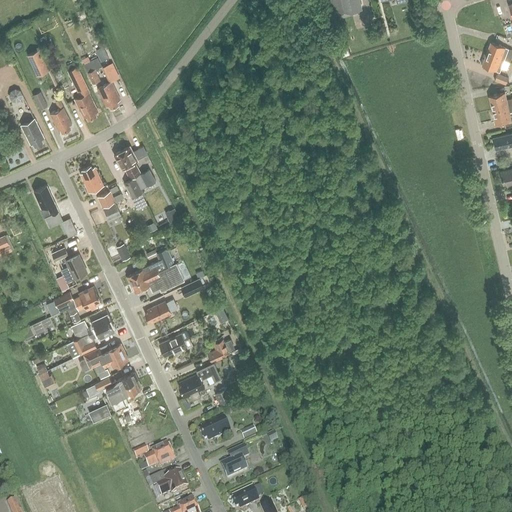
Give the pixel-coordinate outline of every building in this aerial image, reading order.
[(325,0),(326,1),(330,17),(361,10),(359,0),(325,0)] [(491,42),(486,54),(510,63),(511,59),(505,56),(508,49),(491,42)] [(27,56),(37,76),(49,70),(39,50),(27,56)] [(486,54),(482,66),(499,73),(501,68),(507,71),(510,63),(486,54)] [(95,70),(102,67),(97,58),(83,65),(93,84),(101,80),(95,70)] [(74,63),(67,66),(69,71),(76,67),(74,63)] [(112,63),(104,67),(111,82),(119,78),(118,76),(112,63)] [(88,119),(96,115),(95,113),(98,111),(90,92),(77,67),(76,67),(69,71),(68,72),(80,97),(75,99),(84,118),(87,117),(88,119)] [(497,74),(494,81),(505,85),(508,79),(497,74)] [(118,101),(120,100),(111,82),(97,88),(106,107),(109,106),(111,108),(119,104),(118,101)] [(39,110),(47,107),(41,92),(33,96),(39,110)] [(505,93),(489,96),(492,110),(508,107),(505,93)] [(69,125),(72,124),(59,99),(56,101),(60,109),(50,114),(59,131),(61,130),(63,132),(71,128),(69,125)] [(508,107),(492,110),(495,124),(511,121),(508,107)] [(42,140),(44,138),(35,119),(22,125),(31,145),(34,143),(35,146),(43,142),(42,140)] [(511,133),(493,138),(496,150),(511,146),(511,133)] [(135,163),(138,161),(131,146),(122,150),(137,177),(140,183),(139,183),(142,190),(157,182),(150,169),(141,174),(135,163)] [(143,193),(142,190),(139,183),(140,183),(137,177),(122,150),(114,154),(122,170),(125,168),(131,179),(124,182),(134,202),(145,196),(143,193)] [(90,193),(104,186),(96,167),(93,168),(91,166),(82,170),(83,172),(81,173),(90,193)] [(511,168),(503,171),(500,171),(503,184),(506,184),(507,187),(511,185),(511,168)] [(50,227),(63,221),(46,186),(34,192),(41,208),(47,206),(51,215),(46,218),(50,227)] [(98,197),(103,207),(115,202),(110,192),(98,197)] [(175,209),(165,212),(170,223),(179,219),(175,209)] [(75,235),(82,232),(75,217),(68,220),(75,235)] [(181,222),(170,227),(172,231),(179,228),(181,232),(185,230),(181,222)] [(149,232),(158,229),(155,223),(146,226),(149,232)] [(0,250),(9,246),(5,236),(0,238),(0,250)] [(64,248),(52,254),(56,261),(68,256),(64,248)] [(168,249),(157,254),(158,255),(160,261),(164,269),(172,266),(175,264),(168,249)] [(127,251),(119,254),(121,259),(123,261),(130,258),(130,257),(127,251)] [(74,279),(87,272),(79,254),(65,261),(68,267),(61,270),(63,275),(67,282),(74,279)] [(143,269),(128,276),(132,285),(159,272),(164,269),(160,261),(143,269)] [(159,272),(132,285),(136,292),(151,285),(150,282),(161,276),(162,275),(167,286),(179,280),(178,279),(183,277),(176,263),(175,264),(172,266),(164,269),(159,272)] [(63,275),(56,278),(62,291),(69,287),(67,282),(63,275)] [(202,287),(198,280),(180,288),(184,295),(202,287)] [(70,292),(61,297),(54,300),(60,313),(68,309),(98,295),(95,287),(80,294),(81,297),(74,300),(70,292)] [(87,310),(102,303),(98,295),(68,309),(71,314),(86,307),(87,310)] [(154,323),(172,314),(166,301),(148,310),(149,313),(146,314),(149,322),(153,321),(154,323)] [(229,307),(221,311),(226,321),(233,318),(229,307)] [(77,312),(70,316),(74,323),(81,320),(77,312)] [(85,321),(74,326),(71,327),(77,339),(80,338),(111,323),(108,315),(93,322),(94,325),(89,328),(85,321)] [(80,338),(77,339),(73,341),(80,356),(98,347),(93,338),(99,336),(100,339),(115,332),(111,323),(80,338)] [(165,357),(187,347),(181,334),(160,344),(165,357)] [(231,339),(225,342),(229,351),(235,348),(231,339)] [(212,363),(230,355),(231,354),(229,351),(225,342),(224,340),(214,344),(216,350),(208,354),(212,363)] [(87,357),(85,358),(85,359),(89,368),(96,365),(125,352),(121,344),(116,346),(110,349),(106,351),(107,354),(100,357),(99,355),(101,354),(99,349),(90,353),(86,355),(87,357)] [(125,352),(96,365),(100,373),(99,374),(102,379),(110,375),(108,369),(106,370),(105,368),(112,365),(113,367),(128,360),(125,352)] [(44,364),(37,368),(39,374),(47,370),(44,364)] [(204,374),(213,370),(211,365),(196,372),(197,375),(180,383),(182,386),(180,387),(183,395),(186,393),(187,396),(204,388),(201,380),(206,378),(204,374)] [(47,371),(39,375),(45,388),(50,386),(46,376),(49,374),(47,371)] [(110,394),(138,381),(134,372),(119,380),(120,382),(107,388),(110,394)] [(109,378),(103,381),(95,385),(98,392),(112,385),(109,378)] [(109,395),(115,408),(116,411),(125,407),(120,395),(125,393),(126,396),(142,389),(138,381),(110,394),(109,395)] [(95,385),(88,388),(92,396),(99,393),(98,392),(95,385)] [(222,405),(231,401),(233,400),(227,389),(217,394),(222,405)] [(106,404),(98,408),(102,418),(111,414),(106,404)] [(209,441),(224,434),(231,431),(224,416),(202,426),(203,429),(200,431),(204,440),(207,438),(209,441)] [(241,433),(244,441),(257,435),(253,427),(241,433)] [(145,463),(146,463),(171,451),(167,443),(151,450),(153,453),(143,458),(145,463)] [(221,465),(224,470),(228,478),(247,469),(242,458),(249,455),(245,446),(228,454),(231,460),(221,465)] [(145,447),(133,452),(136,460),(148,454),(145,447)] [(159,467),(174,459),(171,451),(146,463),(149,468),(158,464),(159,467)] [(172,494),(188,487),(180,470),(165,477),(163,473),(150,478),(153,486),(156,485),(162,495),(171,491),(172,494)] [(241,509),(259,501),(258,497),(263,495),(260,486),(254,489),(252,486),(233,495),(235,499),(232,500),(236,508),(240,507),(241,509)] [(169,511),(182,511),(197,506),(193,498),(177,505),(178,508),(169,511)] [(303,509),(308,507),(304,498),(299,501),(303,509)] [(15,499),(7,502),(11,511),(22,511),(21,508),(19,509),(15,499)] [(263,511),(276,511),(272,501),(261,507),(263,511)]
